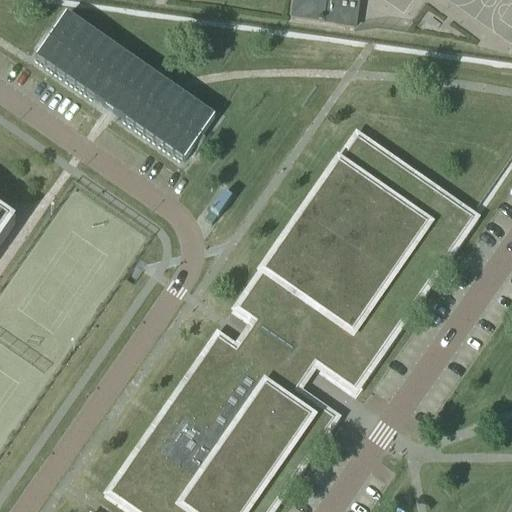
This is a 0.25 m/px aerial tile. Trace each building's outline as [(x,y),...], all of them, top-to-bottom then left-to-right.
[(357,4),(340,1),(340,2),(324,0),(324,1),(314,0),(294,0),(292,20),(318,24),(321,25),(321,24),(336,26),(336,28),(354,30),(357,4)] [(66,17),(34,62),(183,166),(215,121),(66,17)] [(337,170),(238,313),(256,326),(250,334),(249,334),(248,334),(247,334),(246,334),(245,335),(244,336),(244,337),(244,338),(245,339),(246,340),(245,341),(244,340),(243,340),(242,340),(241,341),(240,342),(240,343),(240,344),(240,345),(241,347),(235,355),(217,343),(110,498),(130,511),(271,511),(333,423),(294,395),(300,387),(301,388),(302,388),(303,388),(304,387),(305,386),(305,385),(305,384),(305,383),(304,382),(304,381),(305,382),(306,382),(307,382),(308,381),(309,380),(310,378),(309,377),(309,376),(308,375),(314,367),(353,394),(472,223),(357,142),(337,170)] [(0,176),(0,453),(15,432),(130,267),(15,187),(0,176)] [(204,223),(211,228),(233,199),(225,193),(204,223)]
